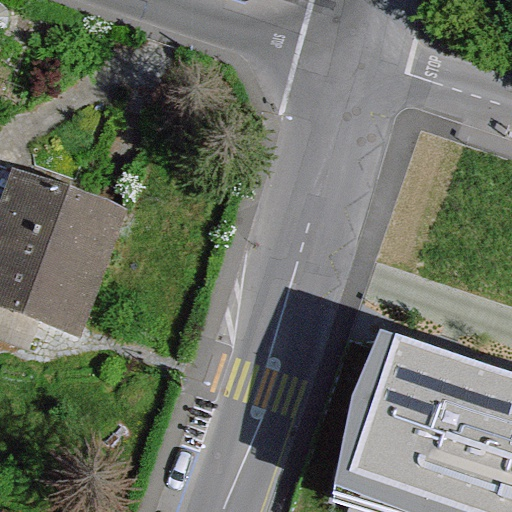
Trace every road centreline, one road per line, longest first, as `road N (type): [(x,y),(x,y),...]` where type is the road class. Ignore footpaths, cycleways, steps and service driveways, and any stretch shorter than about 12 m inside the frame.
road 1 (residential): [(359,58),(221,511)]
road 2 (residential): [(183,0),(359,58)]
road 3 (residential): [(359,58),(511,107)]
